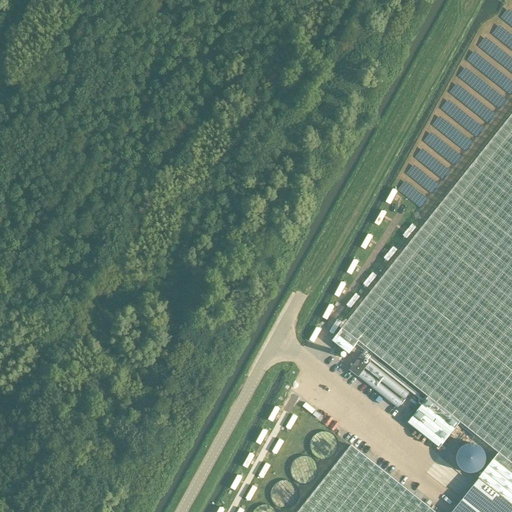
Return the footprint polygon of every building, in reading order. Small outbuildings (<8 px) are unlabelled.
[(511,511),(511,114),(343,327),(332,341),(348,354),(358,342),(427,398),(407,423),(439,448),(460,423),(498,453),(478,478),(479,479),(451,511),(434,511),(351,445),(298,511),(511,511)] [(370,362),(361,354),(349,370),(358,378),(370,362)] [(414,410),(410,406),(401,418),(405,421),(414,410)] [(467,436),(462,432),(450,447),(455,451),(467,436)] [(319,438),(320,453),(330,452),(329,437),(319,438)] [(300,466),(308,464),(307,457),(298,460),(300,466)]
